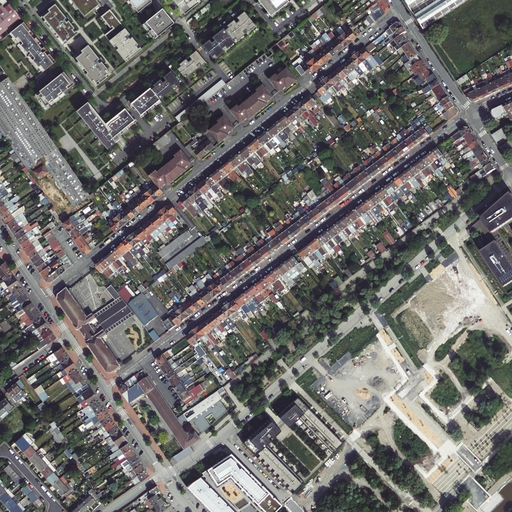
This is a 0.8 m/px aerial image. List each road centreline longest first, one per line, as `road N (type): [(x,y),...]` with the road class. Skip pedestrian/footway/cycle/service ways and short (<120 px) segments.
road 1 (residential): [(402,11),(42,297)]
road 2 (residential): [(104,388),(470,119)]
road 3 (residential): [(511,177),(220,433)]
road 4 (residential): [(15,0),(108,107),(247,0)]
road 5 (residential): [(402,11),(472,109)]
